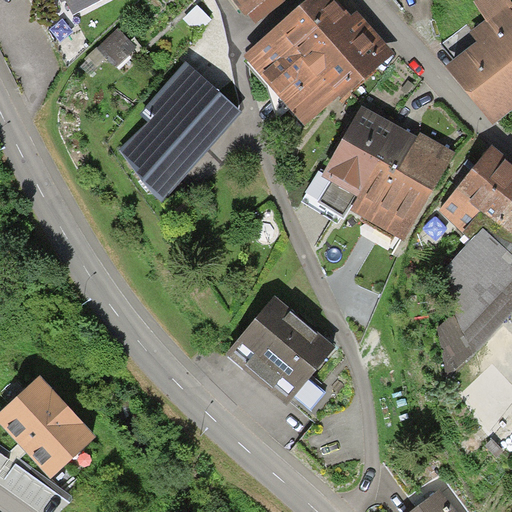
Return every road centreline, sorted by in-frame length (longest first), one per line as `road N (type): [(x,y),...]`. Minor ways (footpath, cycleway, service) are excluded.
road 1 (tertiary): [(0,120),(116,320),(312,511)]
road 2 (residential): [(250,45),(229,61),(362,383),(366,471),(354,511)]
road 3 (residential): [(361,0),(474,124),(511,152)]
